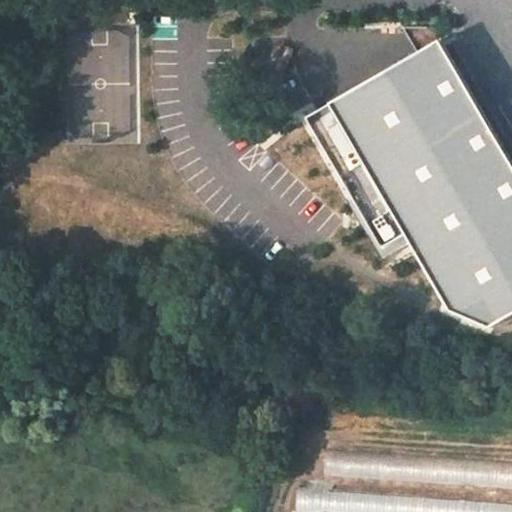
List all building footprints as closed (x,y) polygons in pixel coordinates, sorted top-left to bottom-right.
[(96,122),(129,120),(127,43),(91,44),(91,25),(58,26),(59,78),(90,78),(90,97),(95,97),(96,122)] [(351,82),(330,49),(302,67),(342,135),(370,119),(384,111),(390,121),(396,118),(398,117),(400,113),(401,110),(401,106),(401,101),(409,97),(417,112),(416,113),(416,115),(415,116),(415,119),(415,120),(416,121),(436,156),(444,152),(447,157),(444,159),(470,204),(498,187),(489,171),(510,158),(485,117),(463,129),(445,99),(469,85),(457,65),(447,71),(441,60),(456,51),(446,33),(416,51),(420,58),(412,63),(407,56),(392,65),(395,70),(388,74),(382,64),(351,82)] [(416,51),(407,56),(412,63),(420,58),(416,51)] [(462,61),(456,51),(441,60),(447,71),(457,65),(462,61)] [(376,129),(390,121),(384,111),(370,119),(376,129)] [(335,270),(367,299),(388,276),(330,222),(305,249),(232,184),(209,210),(136,146),(111,172),(99,161),(76,186),(116,221),(140,195),(212,260),(237,232),(310,297),(335,270)] [(511,511),(511,503),(300,493),(298,511),(511,511)]
